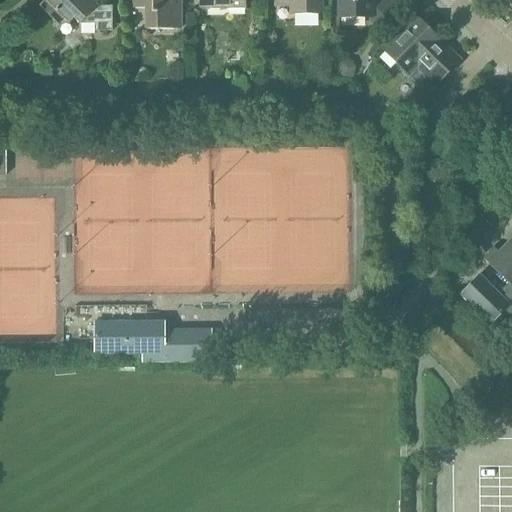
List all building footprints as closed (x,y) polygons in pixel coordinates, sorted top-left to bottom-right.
[(68,26),(74,20),(78,24),(94,24),(94,31),(110,31),(111,6),(97,6),(91,0),(44,0),(39,5),(57,24),(62,19),(68,26)] [(145,29),(179,29),(178,0),(133,0),(133,8),(145,8),(145,29)] [(291,14),(320,13),(320,0),(275,0),(276,1),(291,1),(291,14)] [(382,23),(401,4),(397,0),(385,0),(378,8),(371,8),(371,0),(338,0),(339,17),(371,17),(371,23),(382,23)] [(437,83),(458,62),(415,18),(384,49),(408,73),(417,64),(437,83)] [(419,85),(426,78),(418,70),(411,78),(419,85)] [(480,274),(460,294),(491,325),(505,310),(511,317),(511,236),(497,251),(493,247),(483,257),(511,286),(511,287),(503,296),(480,274)] [(143,362),(190,362),(210,362),(210,345),(210,330),(163,330),(163,313),(146,313),(146,306),(75,306),(75,313),(63,313),(63,346),(89,346),(89,355),(143,355),(143,362)]
